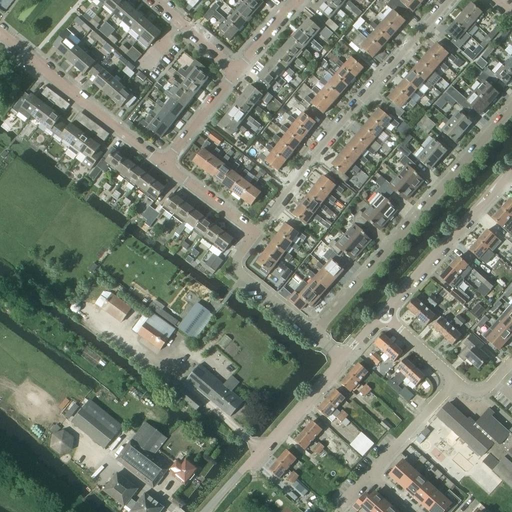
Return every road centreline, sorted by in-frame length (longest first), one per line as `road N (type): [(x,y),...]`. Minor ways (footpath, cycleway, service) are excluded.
road 1 (residential): [(252,234),(455,0)]
road 2 (residential): [(310,331),(511,108)]
road 3 (residential): [(166,165),(0,34)]
road 4 (unclassified): [(204,511),(341,360)]
road 5 (residential): [(382,316),(511,169)]
road 6 (residential): [(310,331),(236,266),(252,234)]
road 7 (residential): [(372,471),(455,381)]
